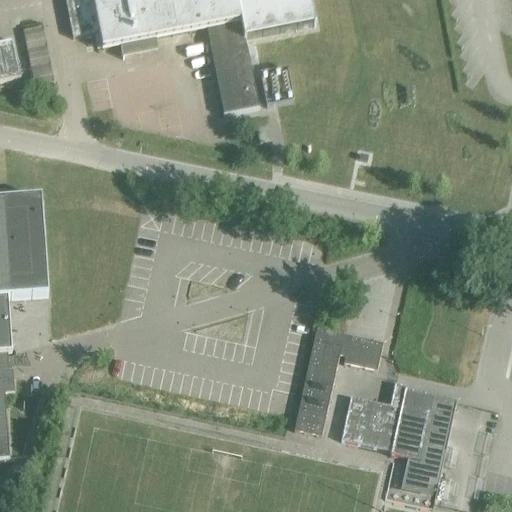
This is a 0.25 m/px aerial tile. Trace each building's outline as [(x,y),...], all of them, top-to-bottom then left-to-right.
[(63,0),(72,39),(98,34),(102,51),(205,30),(222,117),(257,110),(244,40),(314,27),(308,0),(63,0)] [(49,80),(51,79),(42,30),(24,33),(31,70),(47,67),(49,80)] [(12,43),(0,45),(0,83),(19,80),(12,43)] [(265,109),(293,104),(286,70),(259,76),(265,109)] [(49,105),(56,104),(54,92),(46,93),(49,105)] [(0,461),(9,460),(4,396),(14,396),(13,386),(12,373),(8,373),(7,356),(11,356),(7,302),(47,299),(40,201),(0,203),(0,461)] [(293,432),(320,438),(338,357),(344,359),(343,365),(376,373),(382,346),(316,331),(293,432)] [(350,399),(340,442),(390,453),(390,457),(408,461),(403,480),(433,487),(437,488),(456,403),(433,398),(405,391),(406,388),(395,386),(390,408),(350,399)]
